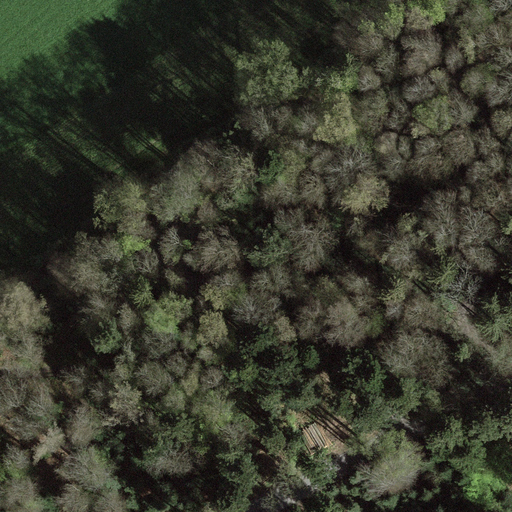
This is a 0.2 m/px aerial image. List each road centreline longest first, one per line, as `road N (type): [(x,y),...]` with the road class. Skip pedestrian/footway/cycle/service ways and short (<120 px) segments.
road 1 (track): [(455,331),(77,374),(0,374)]
road 2 (unclassified): [(511,391),(394,436),(252,511)]
road 3 (track): [(394,436),(470,305),(511,253)]
